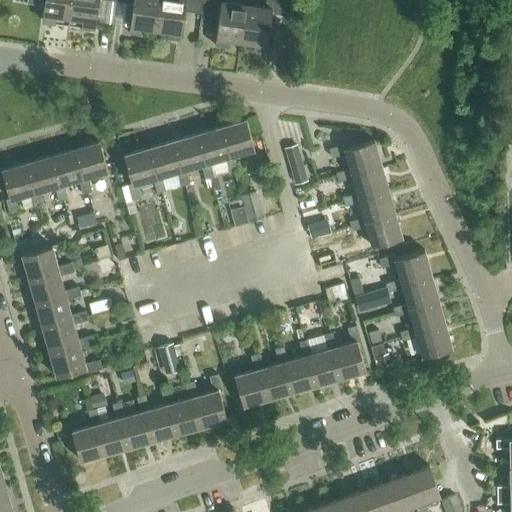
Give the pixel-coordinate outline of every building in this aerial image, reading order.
[(26,0),(27,2),(45,4),(44,13),(45,14),(44,21),(68,24),(71,0),(26,0)] [(113,0),(115,0),(71,0),(68,24),(93,28),(94,21),(97,0),(113,0)] [(155,29),(159,0),(115,0),(133,3),(130,26),(129,33),(141,35),(142,27),(155,29)] [(202,12),(203,0),(159,0),(155,29),(169,31),(168,39),(180,40),(181,34),(185,9),(202,12)] [(242,41),(247,4),(229,1),(228,0),(203,0),(202,12),(219,14),(216,38),(217,38),(216,46),(228,47),(229,39),(242,41)] [(247,4),(242,41),(256,43),(255,51),(266,52),(267,45),(268,45),(271,22),(288,24),(291,1),(284,0),(265,0),(264,6),(247,4)] [(230,156),(225,157),(229,171),(238,169),(234,155),(255,149),(246,117),(221,124),(230,156)] [(208,162),(225,157),(230,156),(221,124),(197,131),(206,163),(199,165),(203,178),(212,176),(208,162)] [(185,169),(199,165),(206,163),(197,131),(173,139),(182,170),(176,171),(180,185),(189,183),(185,169)] [(350,172),(380,163),(373,138),(345,146),(344,143),(328,148),(330,156),(345,152),(349,168),(350,172)] [(160,176),(176,171),(182,170),(173,139),(148,146),(158,177),(151,179),(155,192),(164,190),(160,176)] [(83,177),(77,179),(81,193),(91,190),(86,176),(108,170),(99,140),(74,148),(83,177)] [(294,183),(307,179),(297,143),(284,147),(294,183)] [(136,183),(151,179),(158,177),(148,146),(123,153),(132,183),(127,184),(131,200),(140,197),(136,183)] [(63,183),(77,179),(83,177),(74,148),(50,155),(59,184),(54,185),(58,200),(67,197),(63,183)] [(38,190),(54,185),(59,184),(50,155),(26,162),(35,190),(30,192),(34,207),(42,204),(38,190)] [(14,196),(30,192),(35,190),(26,162),(1,169),(10,197),(5,199),(9,214),(19,211),(14,196)] [(358,196),(388,187),(380,163),(350,172),(349,168),(335,172),(338,180),(352,176),(356,191),(358,196)] [(365,220),(395,211),(388,187),(358,196),(356,191),(342,195),(345,205),(359,201),(363,216),(365,220)] [(248,219),(262,214),(255,190),(240,195),(248,219)] [(365,220),(363,216),(349,220),(352,229),(366,225),(372,245),(402,236),(395,211),(365,220)] [(319,221),(308,224),(312,237),(323,233),(319,221)] [(58,270),(59,274),(73,270),(71,261),(56,265),(51,245),(21,253),(28,278),(58,270)] [(401,282),(431,274),(424,249),(396,257),(395,253),(379,257),(379,259),(381,266),(396,262),(400,278),(401,282)] [(63,289),(59,274),(58,270),(28,278),(35,302),(65,294),(66,298),(80,295),(78,285),(63,289)] [(408,306),(437,298),(431,274),(401,282),(400,278),(385,282),(388,291),(403,287),(407,302),(408,306)] [(347,296),(342,281),(324,286),(328,302),(347,296)] [(357,308),(389,298),(385,286),(354,295),(357,308)] [(71,313),(66,298),(65,294),(35,302),(41,326),(72,318),(73,322),(87,318),(85,309),(71,313)] [(414,330),(443,322),(437,298),(408,306),(407,302),(392,306),(394,315),(409,311),(413,327),(414,330)] [(77,338),(73,322),(72,318),(41,326),(48,351),(79,342),(81,347),(94,343),(92,334),(77,338)] [(414,330),(413,327),(399,331),(402,339),(416,335),(421,355),(450,347),(443,322),(414,330)] [(331,347),(340,378),(365,371),(357,341),(361,340),(356,325),(347,327),(351,341),(336,346),(331,347)] [(331,347),(336,346),(332,332),(323,334),(327,348),(312,352),(307,354),(316,385),(340,378),(331,347)] [(307,354),(312,352),(308,338),(298,341),(302,355),(287,359),(282,360),(291,391),(316,385),(307,354)] [(85,362),(81,347),(79,342),(48,351),(55,376),(85,367),(86,371),(101,367),(99,358),(85,362)] [(180,369),(171,342),(156,347),(165,374),(180,369)] [(389,362),(382,342),(370,346),(376,367),(389,362)] [(282,360),(287,359),(283,345),(274,348),(278,362),(263,366),(258,367),(267,398),(291,391),(282,360)] [(258,367),(263,366),(258,352),(249,355),(253,368),(233,374),(242,405),(267,398),(258,367)] [(191,396),(200,426),(225,419),(216,389),(220,388),(216,373),(207,376),(211,390),(195,395),(191,396)] [(191,396),(195,395),(191,380),(183,383),(187,397),(172,401),(167,403),(175,432),(200,426),(191,396)] [(167,403),(172,401),(168,387),(158,389),(162,404),(148,408),(143,409),(151,439),(175,432),(167,403)] [(143,409),(148,408),(144,393),(135,396),(139,410),(124,414),(119,416),(127,446),(151,439),(143,409)] [(119,416),(124,414),(120,400),(112,403),(115,417),(108,419),(104,405),(95,407),(99,421),(95,423),(103,452),(127,446),(119,416)] [(78,459),(103,452),(95,423),(99,421),(95,407),(86,410),(90,424),(69,430),(78,459)] [(508,511),(511,511),(511,438),(507,439),(494,440),(495,449),(507,449),(508,486),(495,486),(495,504),(508,504),(508,511)] [(402,473),(413,504),(415,503),(418,511),(429,511),(425,499),(440,494),(429,463),(402,473)] [(390,511),(392,511),(391,511),(402,511),(402,508),(413,504),(402,473),(379,481),(390,511)] [(390,511),(379,481),(356,490),(363,511),(390,511)] [(13,511),(7,486),(0,488),(0,511),(13,511)] [(363,511),(356,490),(333,498),(337,511),(363,511)] [(444,511),(459,511),(454,494),(440,499),(444,511)] [(337,511),(333,498),(310,507),(311,511),(337,511)]
